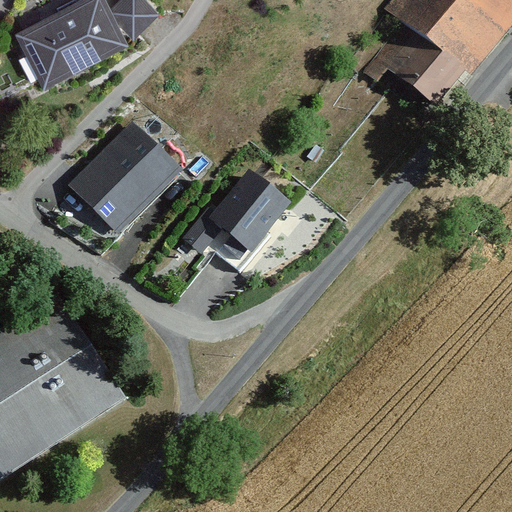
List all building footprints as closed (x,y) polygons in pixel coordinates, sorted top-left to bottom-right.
[(117,0),(108,0),(28,40),(54,91),(142,48),(168,19),(146,0),(131,0),(123,10),(117,0)] [(511,24),(511,0),(393,0),(383,13),(409,32),(381,69),(442,116),(511,24)] [(126,119),(62,182),(111,232),(176,169),(126,119)] [(240,169),(199,216),(215,228),(239,250),(280,204),(240,169)] [(215,228),(199,216),(180,241),(196,252),(215,228)] [(60,295),(0,333),(0,483),(129,402),(60,295)]
